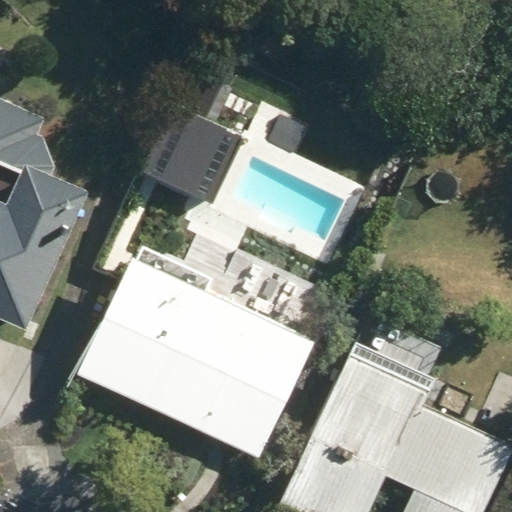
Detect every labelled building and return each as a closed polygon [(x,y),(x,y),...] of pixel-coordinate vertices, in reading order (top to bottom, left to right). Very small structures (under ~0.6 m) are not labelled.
[(217,42),(203,72),(253,96),(268,66),(217,42)] [(49,113),(0,90),(0,157),(22,168),(11,194),(0,188),(0,312),(30,326),(95,180),(51,161),(59,142),(39,133),(49,113)] [(180,100),(148,171),(215,201),(247,130),(180,100)] [(318,328),(140,248),(86,369),(264,449),(318,328)] [(373,307),(279,493),(315,511),(368,511),(392,465),(424,481),(408,511),(483,511),(511,455),(511,428),(428,386),(448,345),(373,307)]
